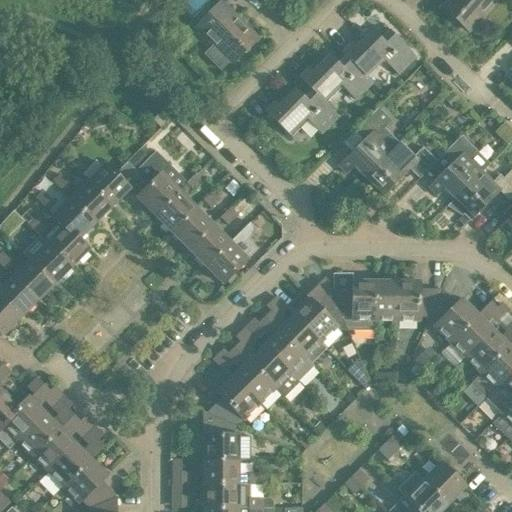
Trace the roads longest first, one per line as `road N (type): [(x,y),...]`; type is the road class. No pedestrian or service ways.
road 1 (residential): [(335,0),(222,114),(226,133),(300,206),(312,250)]
road 2 (residential): [(158,439),(165,385),(186,356),(284,262),(312,250)]
road 3 (residential): [(312,250),(453,249),(488,265),(511,289)]
road 4 (residential): [(511,117),(389,0)]
road 5 (residential): [(158,439),(136,436),(59,364)]
